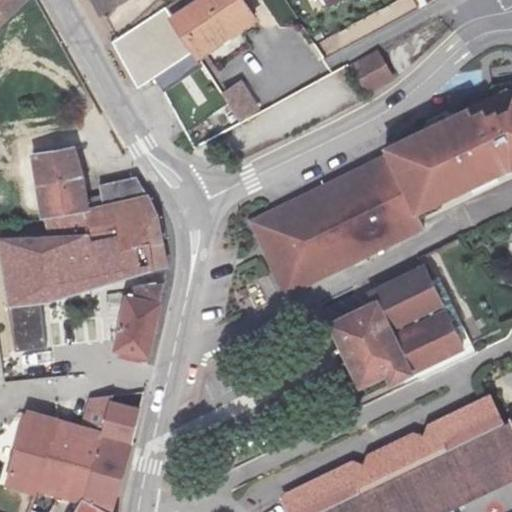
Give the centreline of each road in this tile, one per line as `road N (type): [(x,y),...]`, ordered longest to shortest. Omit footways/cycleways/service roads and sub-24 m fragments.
road 1 (tertiary): [(146,511),(180,353),(182,207),(66,0)]
road 2 (unknown): [(0,399),(172,384)]
